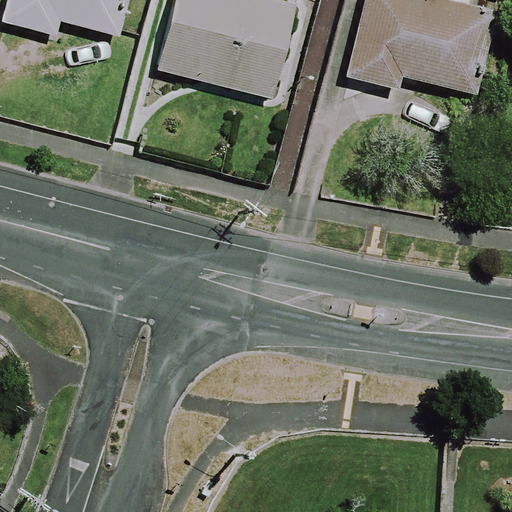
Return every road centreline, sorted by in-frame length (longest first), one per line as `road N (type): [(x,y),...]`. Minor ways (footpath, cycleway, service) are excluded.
road 1 (tertiary): [(165,262),(368,314),(511,335)]
road 2 (residential): [(165,262),(85,511)]
road 3 (tertiary): [(0,218),(165,262)]
